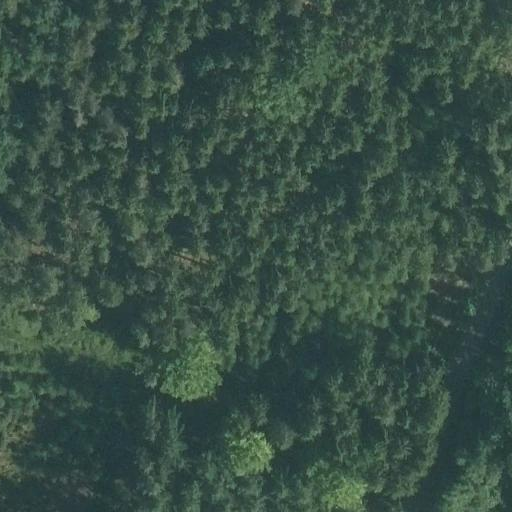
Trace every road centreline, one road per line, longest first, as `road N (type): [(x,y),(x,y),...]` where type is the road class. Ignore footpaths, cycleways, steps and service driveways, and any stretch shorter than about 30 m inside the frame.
road 1 (track): [(0,327),(430,511)]
road 2 (unclassified): [(402,511),(511,231)]
